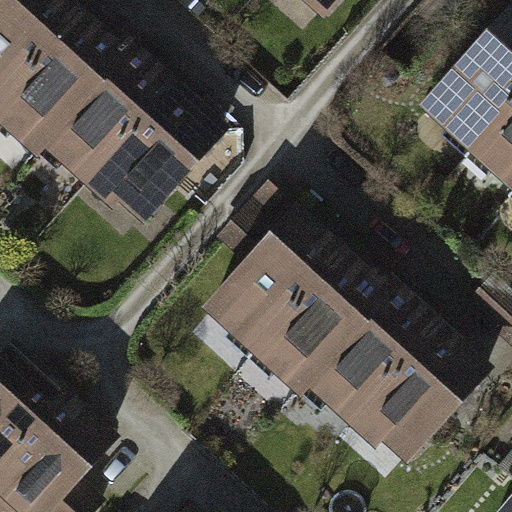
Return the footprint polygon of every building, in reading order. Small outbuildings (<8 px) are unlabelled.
[(0,0),(0,98),(74,12),(60,0),(0,0)] [(288,0),(319,27),(342,0),(288,0)] [(0,98),(0,133),(31,160),(122,53),(74,12),(0,98)] [(422,120),(469,160),(511,109),(511,37),(501,28),(422,120)] [(31,160),(79,201),(171,94),(122,53),(31,160)] [(79,201),(128,242),(219,135),(171,94),(79,201)] [(511,109),(469,160),(511,196),(511,109)] [(196,321),(245,363),(339,253),(290,211),(196,321)] [(245,363),(294,404),(388,294),(339,253),(245,363)] [(294,404),(343,446),(437,336),(388,294),(294,404)] [(343,446),(392,488),(486,377),(437,336),(343,446)] [(0,463),(55,401),(10,361),(0,372),(0,463)] [(0,463),(0,511),(99,511),(107,503),(86,485),(114,453),(55,401),(0,463)]
